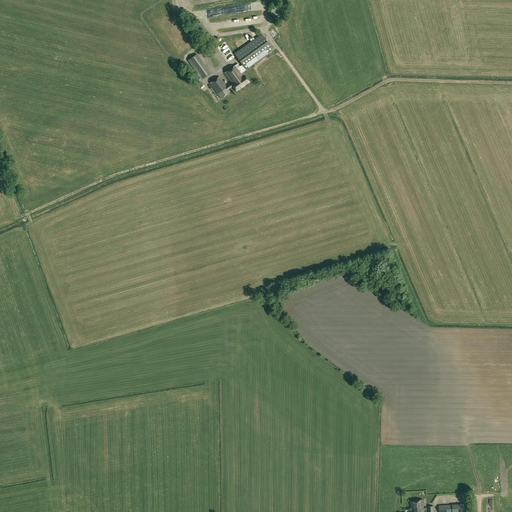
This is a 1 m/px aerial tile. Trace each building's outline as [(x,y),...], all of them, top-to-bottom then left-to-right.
[(271,14),(272,15),(272,16),(273,17),(274,18),(275,18),(276,19),(277,19),(278,19),(279,19),(280,19),(281,18),(282,18),(283,17),(284,16),(284,15),(285,15),(285,14),(285,13),(286,12),(286,11),(285,10),(285,9),(285,8),(284,7),(283,6),(282,5),(281,5),(280,4),(279,4),(278,4),(277,4),(276,5),(275,5),(274,5),(273,6),(273,7),(272,7),(272,8),(271,9),(271,10),(271,11),(271,12),(271,13),(271,14)] [(241,73),(273,50),(261,34),(234,54),(242,65),(237,68),(235,65),(224,73),(231,83),(226,86),(219,77),(210,83),(221,99),(230,92),(228,89),(233,86),(236,91),(249,82),(244,75),(243,76),(241,73)] [(227,61),(235,56),(231,50),(237,47),(233,40),(219,48),(227,61)] [(197,54),(188,60),(202,79),(210,73),(197,54)] [(412,511),(424,511),(423,507),(424,507),(423,499),(410,501),(411,508),(412,511)]
